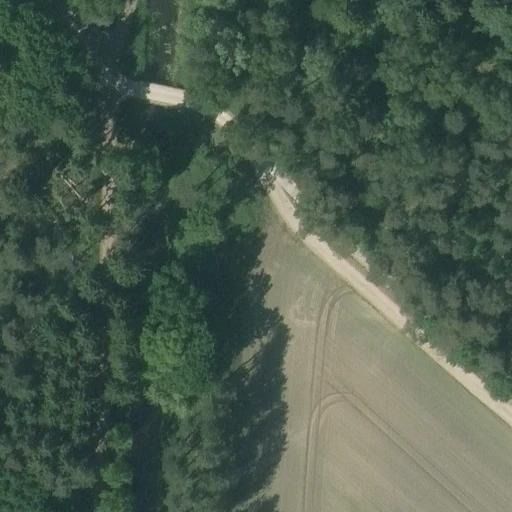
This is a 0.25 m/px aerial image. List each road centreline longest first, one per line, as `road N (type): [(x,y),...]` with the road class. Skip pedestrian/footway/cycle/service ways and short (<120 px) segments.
road 1 (track): [(114,84),(97,511)]
road 2 (track): [(262,161),(291,216),(511,418)]
road 3 (unclassified): [(46,0),(114,84),(208,109),(262,161)]
